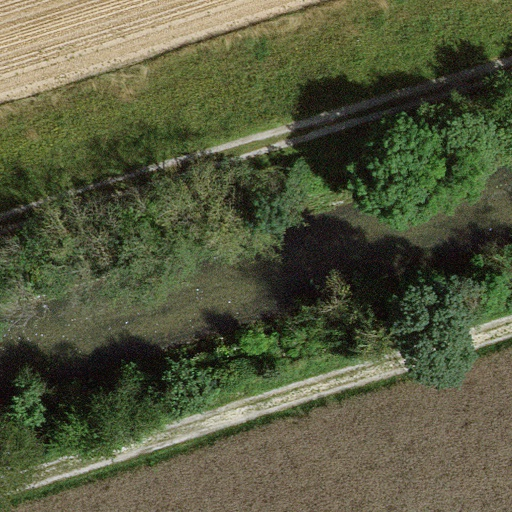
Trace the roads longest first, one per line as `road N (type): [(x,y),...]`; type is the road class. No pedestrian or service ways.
road 1 (track): [(511,339),(0,499)]
road 2 (track): [(0,231),(511,71)]
